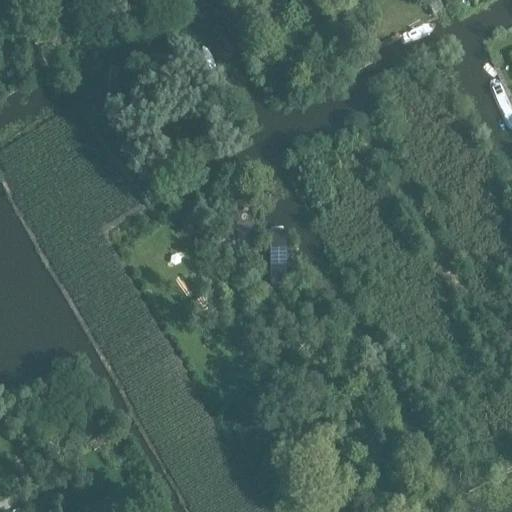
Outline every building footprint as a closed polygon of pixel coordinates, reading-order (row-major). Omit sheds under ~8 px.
[(92,121),(127,108),(121,92),(86,104),(92,121)] [(248,251),(248,231),(237,231),(237,251),(248,251)] [(286,286),(285,234),(269,234),(270,287),(286,286)] [(99,437),(88,444),(93,454),(105,447),(99,437)] [(111,502),(106,500),(103,508),(108,510),(111,502)]
